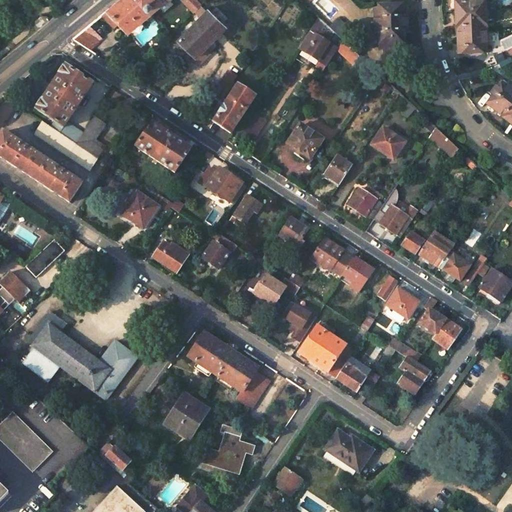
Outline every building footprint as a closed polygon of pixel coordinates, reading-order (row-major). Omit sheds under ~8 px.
[(160,0),(166,2),(168,0),(135,0),(143,9),(147,5),(150,9),(159,0),(160,0)] [(192,10),(182,0),(178,0),(177,1),(188,14),(192,10)] [(200,3),(197,0),(182,0),(192,10),(194,9),(200,3)] [(454,0),(455,10),(485,9),(484,0),(454,0)] [(205,9),(200,3),(194,9),(199,14),(205,9)] [(384,52),(391,53),(398,52),(398,38),(403,38),(402,31),(407,30),(406,16),(402,16),(401,5),(389,6),(378,6),(378,17),(373,16),(374,31),(378,31),(379,39),(383,39),(384,52)] [(224,24),(206,7),(205,9),(199,14),(177,36),(192,52),(190,54),(194,58),(198,54),(195,51),(224,24)] [(455,10),(457,30),(458,30),(485,29),(487,29),(485,9),(455,10)] [(322,22),(324,19),(318,14),(316,16),(322,22)] [(339,37),(348,29),(336,17),(327,27),(339,37)] [(33,31),(35,33),(49,22),(47,20),(39,18),(33,24),(33,31)] [(330,35),(315,26),(300,47),(322,61),(333,44),(327,40),(330,35)] [(458,30),(459,42),(462,42),(463,49),(481,48),(481,45),(486,44),(485,29),(458,30)] [(342,40),(337,48),(353,62),(359,56),(342,40)] [(496,62),(508,57),(505,51),(494,56),(496,62)] [(510,62),(508,57),(496,62),(499,68),(510,62)] [(92,84),(65,66),(37,109),(55,122),(51,128),(75,144),(82,132),(67,122),(92,84)] [(236,77),(227,70),(209,96),(219,102),(222,98),(236,77)] [(378,75),(372,84),(376,86),(381,78),(378,75)] [(391,86),(384,83),(380,89),(386,93),(386,92),(387,92),(391,86)] [(511,90),(502,83),(489,100),(495,104),(493,108),(503,115),(501,117),(510,124),(511,120),(511,90)] [(208,118),(231,132),(255,96),(237,84),(226,101),(222,98),(219,102),(208,118)] [(96,157),(104,146),(94,139),(104,124),(93,116),(82,132),(75,144),(96,157)] [(435,128),(423,116),(419,121),(431,132),(435,128)] [(261,127),(250,120),(240,136),(251,143),(261,127)] [(41,121),(33,133),(88,169),(96,158),(96,157),(75,144),(51,128),(41,121)] [(321,139),(299,124),(286,144),(308,158),(321,139)] [(190,150),(151,125),(136,147),(175,173),(190,150)] [(403,141),(383,127),(372,143),(393,157),(403,141)] [(430,135),(453,155),(457,149),(435,128),(431,132),(430,135)] [(81,183),(2,132),(0,135),(0,157),(68,203),(81,183)] [(352,164),(337,155),(325,173),(339,183),(352,164)] [(198,183),(214,193),(228,203),(232,205),(233,204),(244,188),(239,186),(240,184),(218,169),(215,172),(208,167),(198,183)] [(376,200),(358,188),(348,204),(365,216),(366,215),(373,219),(382,205),(375,201),(376,200)] [(382,205),(373,219),(378,222),(387,208),(384,206),(395,191),(395,190),(395,189),(394,189),(394,188),(382,205)] [(387,208),(378,222),(394,233),(397,229),(401,232),(415,211),(408,206),(403,213),(392,206),(393,206),(393,205),(394,204),(394,203),(395,202),(395,201),(395,200),(396,199),(396,198),(396,197),(396,196),(396,195),(396,194),(396,193),(396,192),(395,191),(384,206),(387,208)] [(156,206),(135,192),(122,211),(133,218),(131,222),(141,229),(156,206)] [(210,200),(225,209),(228,203),(214,193),(210,200)] [(260,207),(245,197),(229,221),(242,229),(253,212),(256,214),(260,207)] [(222,231),(228,223),(224,220),(219,228),(222,231)] [(307,231),(290,220),(278,238),(295,248),(307,231)] [(424,238),(411,230),(402,244),(414,253),(424,238)] [(432,231),(418,252),(441,267),(451,252),(455,246),(432,231)] [(211,237),(233,251),(236,246),(215,232),(211,237)] [(62,251),(52,240),(22,267),(32,278),(62,251)] [(342,253),(324,241),(310,260),(329,272),(330,271),(340,278),(341,276),(351,261),(341,254),(342,253)] [(172,250),(162,242),(151,258),(175,274),(187,256),(173,247),(172,250)] [(228,252),(211,242),(200,258),(217,269),(228,252)] [(469,264),(451,252),(441,267),(459,280),(469,264)] [(256,260),(250,256),(245,264),(251,268),(256,260)] [(486,259),(481,256),(463,284),(468,287),(486,259)] [(341,276),(352,283),(349,289),(356,294),(371,272),(352,260),(351,261),(341,276)] [(284,279),(293,266),(286,262),(282,268),(274,263),(270,269),(284,279)] [(511,281),(491,268),(479,287),(500,301),(511,281)] [(0,313),(4,310),(0,306),(5,300),(9,304),(14,298),(18,301),(25,294),(21,290),(25,286),(9,271),(0,280),(0,284),(2,286),(0,287),(0,313)] [(340,278),(330,271),(329,272),(327,274),(338,281),(340,278)] [(289,282),(297,287),(301,280),(294,275),(289,282)] [(284,279),(280,285),(265,276),(252,295),(271,308),(284,289),(292,295),(298,287),(297,287),(289,282),(284,279)] [(337,282),(349,289),(352,283),(341,276),(340,278),(338,281),(337,282)] [(396,284),(389,279),(377,297),(385,302),(396,284)] [(418,303),(396,289),(385,306),(406,320),(418,303)] [(423,308),(427,311),(418,325),(435,336),(445,321),(431,312),(437,303),(429,298),(423,308)] [(294,308),(287,304),(279,317),(285,321),(294,308)] [(294,308),(285,321),(292,325),(296,328),(293,332),(289,338),(297,343),(304,333),(312,320),(294,308)] [(35,347),(24,363),(49,382),(61,366),(106,399),(137,357),(114,340),(99,361),(59,332),(65,324),(50,312),(27,341),(35,347)] [(365,332),(371,322),(366,318),(359,328),(365,332)] [(432,339),(447,349),(459,331),(445,321),(435,336),(432,339)] [(344,346),(315,327),(296,355),(325,373),(344,346)] [(259,368),(204,333),(188,358),(198,364),(211,373),(219,379),(233,387),(241,393),(237,400),(251,410),(270,382),(256,372),(259,368)] [(404,346),(400,343),(394,351),(394,352),(398,354),(403,347),(404,346)] [(387,346),(381,355),(389,360),(394,352),(394,351),(387,346)] [(420,357),(415,353),(414,355),(403,347),(398,354),(406,359),(415,364),(420,357)] [(422,381),(428,373),(415,364),(406,359),(400,367),(405,371),(422,381)] [(198,364),(195,369),(208,377),(211,373),(198,364)] [(366,368),(360,377),(343,367),(336,377),(348,384),(346,388),(354,394),(364,380),(369,373),(370,371),(366,368)] [(405,371),(395,386),(403,392),(405,389),(413,394),(422,381),(405,371)] [(364,380),(367,382),(358,396),(363,400),(377,379),(369,373),(364,380)] [(219,379),(217,383),(230,392),(233,387),(219,379)] [(207,410),(184,396),(166,424),(189,439),(207,410)] [(51,452),(12,413),(0,425),(0,439),(32,472),(51,452)] [(237,430),(225,427),(223,432),(226,433),(220,453),(207,449),(204,463),(239,473),(246,453),(251,455),(254,447),(235,440),(237,430)] [(354,444),(337,432),(325,451),(359,473),(372,452),(356,441),(354,444)] [(102,460),(105,456),(121,471),(130,462),(107,442),(96,454),(102,460)] [(102,460),(138,492),(146,483),(142,479),(140,481),(135,476),(132,479),(127,474),(126,475),(121,471),(105,456),(102,460)] [(284,469),(274,486),(292,496),(302,481),(284,469)] [(141,511),(115,487),(90,511),(141,511)] [(210,511),(206,507),(203,505),(210,497),(198,487),(191,495),(195,499),(182,511),(210,511)] [(281,498),(270,492),(268,496),(278,502),(281,498)] [(181,511),(182,511),(195,499),(191,495),(178,509),(181,511)] [(206,507),(213,500),(210,497),(203,505),(206,507)]
